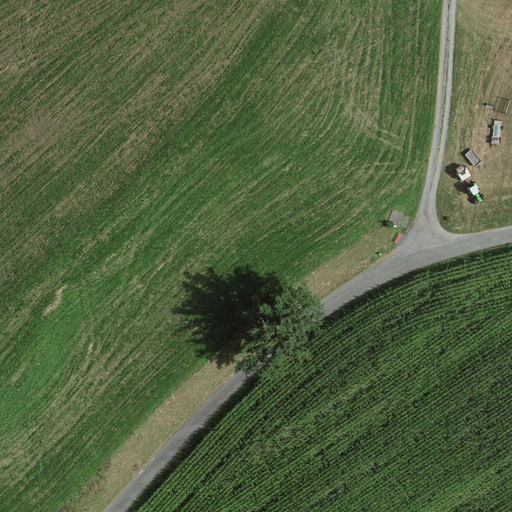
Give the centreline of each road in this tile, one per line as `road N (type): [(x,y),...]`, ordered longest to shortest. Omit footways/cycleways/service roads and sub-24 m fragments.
road 1 (unclassified): [(511,234),(423,253),(349,282),(207,403),(111,511)]
road 2 (track): [(448,0),(423,253)]
